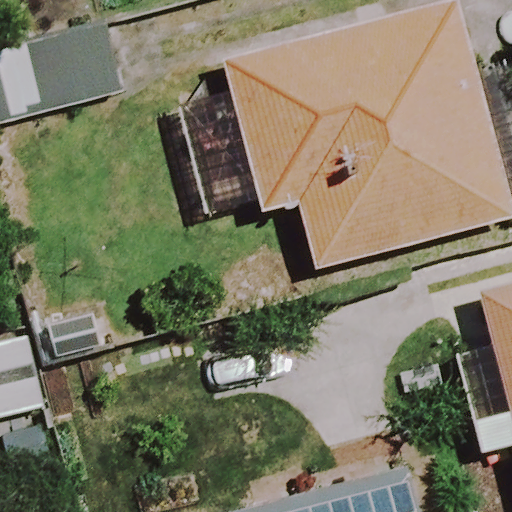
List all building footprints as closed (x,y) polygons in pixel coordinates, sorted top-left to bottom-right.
[(473,88),(452,7),(221,68),(230,102),(170,118),(199,224),(285,202),(305,277),(511,222),(511,87),(510,78),(473,88)] [(112,116),(106,45),(18,52),(23,123),(112,116)] [(485,339),(450,348),(480,464),(511,455),(511,292),(475,303),(485,339)] [(0,428),(40,420),(23,341),(0,345),(0,428)] [(469,511),(469,510),(462,511),(409,511),(399,475),(266,511),(469,511)]
